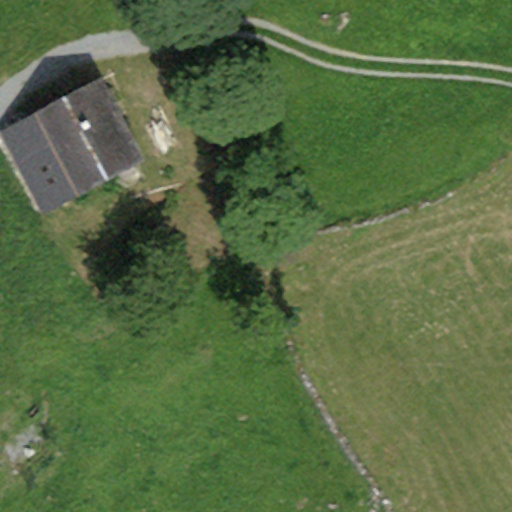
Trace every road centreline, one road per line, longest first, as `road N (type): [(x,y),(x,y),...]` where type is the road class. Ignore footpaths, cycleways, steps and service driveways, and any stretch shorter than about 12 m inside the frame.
road 1 (track): [(511,86),(366,70),(226,25),(129,50)]
road 2 (track): [(0,97),(10,86),(129,50)]
